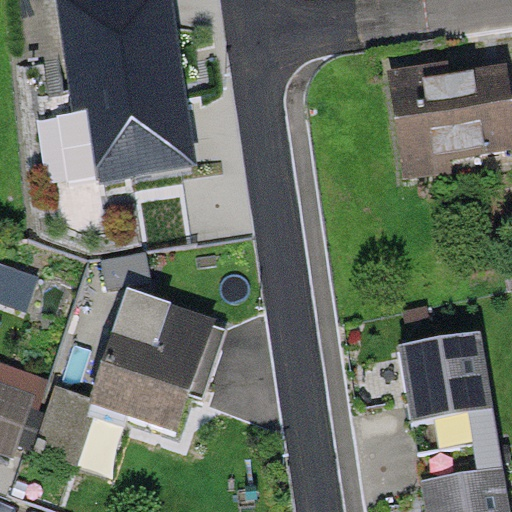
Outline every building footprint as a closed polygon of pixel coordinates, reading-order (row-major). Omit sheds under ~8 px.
[(208,171),(180,0),(97,0),(68,5),(86,119),(57,123),(68,193),(208,171)] [(511,113),(502,66),(390,88),(408,182),(511,161),(511,113)] [(161,360),(116,345),(99,395),(204,430),(237,334),(176,314),(161,360)] [(511,511),(511,458),(494,342),(403,356),(415,436),(457,429),(466,482),(424,489),(427,511),(511,511)] [(44,400),(0,385),(0,455),(23,464),(44,400)] [(101,405),(61,392),(42,447),(82,460),(101,405)]
